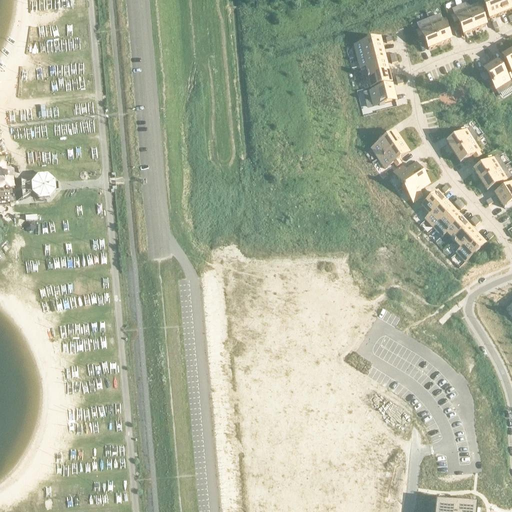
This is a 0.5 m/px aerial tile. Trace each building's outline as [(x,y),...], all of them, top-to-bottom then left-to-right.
[(482,0),(490,19),(500,15),(493,0),(482,0)] [(493,0),(500,15),(510,11),(505,0),(493,0)] [(474,32),(485,27),(479,13),(483,11),(480,6),(477,7),(475,2),(464,6),(474,32)] [(457,22),(463,36),(474,32),(464,6),(453,11),(455,16),(451,17),(454,23),(457,22)] [(439,46),(450,42),(444,27),(448,26),(445,20),(442,21),(440,16),(429,21),(439,46)] [(422,36),(428,51),(439,46),(429,21),(418,25),(420,31),(416,32),(419,38),(422,36)] [(382,52),(380,41),(354,47),(357,58),(382,52)] [(385,62),(382,52),(357,58),(360,69),(366,68),(365,67),(385,62)] [(511,77),(511,52),(502,58),(510,71),(507,73),(511,79),(511,77)] [(368,76),(366,76),(367,78),(388,73),(385,62),(365,67),(366,68),(368,76)] [(485,71),(490,80),(493,85),(493,84),(499,93),(510,86),(511,88),(497,63),(483,71),(483,72),(485,71)] [(369,80),(371,89),(390,84),(388,73),(367,78),(367,80),(369,80)] [(384,104),(394,101),(395,103),(391,88),(363,95),(365,95),(368,108),(379,105),(379,106),(384,105),(384,104)] [(447,144),(453,154),(477,140),(470,130),(465,133),(463,130),(458,133),(460,136),(447,144)] [(402,144),(395,135),(385,141),(383,137),(378,140),(381,144),(377,147),(382,155),(381,156),(382,157),(402,144)] [(453,154),(460,164),(473,156),(475,159),(480,156),(478,153),(483,150),(477,140),(453,154)] [(398,161),(408,154),(402,144),(382,157),(383,159),(384,158),(390,167),(394,164),(397,168),(401,165),(398,161)] [(30,167),(30,158),(20,158),(20,167),(30,167)] [(487,164),(474,172),(480,182),(503,168),(497,158),(492,161),(490,158),(485,161),(487,164)] [(422,177),(415,167),(406,173),(403,169),(399,172),(401,176),(397,179),(402,187),(401,188),(402,190),(422,177)] [(480,182),(486,192),(500,184),(502,187),(507,184),(505,181),(510,178),(503,168),(480,182)] [(38,177),(31,184),(15,179),(17,202),(32,194),(40,200),(50,199),(56,192),(55,182),(47,176),(38,177)] [(419,193),(428,186),(422,177),(402,190),(403,191),(405,190),(410,199),(414,196),(417,199),(421,196),(419,193)] [(511,201),(511,184),(495,195),(504,209),(503,207),(511,201)] [(437,194),(422,208),(430,217),(445,203),(437,194)] [(430,217),(426,220),(434,229),(453,211),(445,203),(430,217)] [(434,229),(442,238),(446,234),(461,220),(453,211),(434,229)] [(446,234),(452,240),(451,241),(452,243),(468,228),(461,220),(446,234)] [(454,244),(455,243),(461,250),(476,237),(468,228),(452,243),(454,244)] [(457,254),(465,263),(484,245),(476,237),(461,250),(457,254)]
